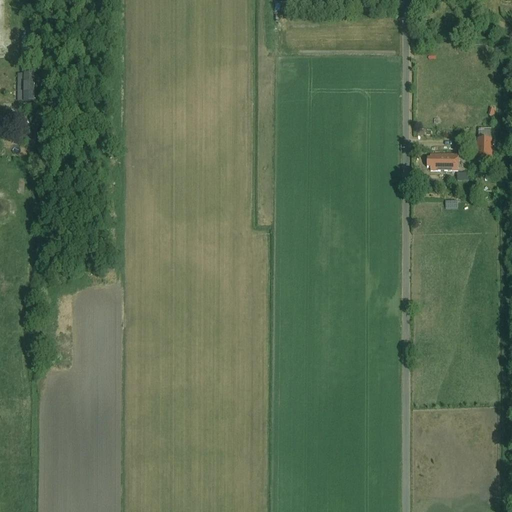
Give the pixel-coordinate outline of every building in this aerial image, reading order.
[(23,59),(35,59),(34,38),(23,38),(23,59)] [(18,75),(18,103),(34,103),(34,76),(18,75)] [(460,148),(476,145),(474,136),(459,139),(460,148)] [(478,166),(494,166),(494,141),(478,141),(478,166)] [(431,172),(459,172),(459,156),(431,156),(431,160),(428,160),(428,169),(431,169),(431,172)]
